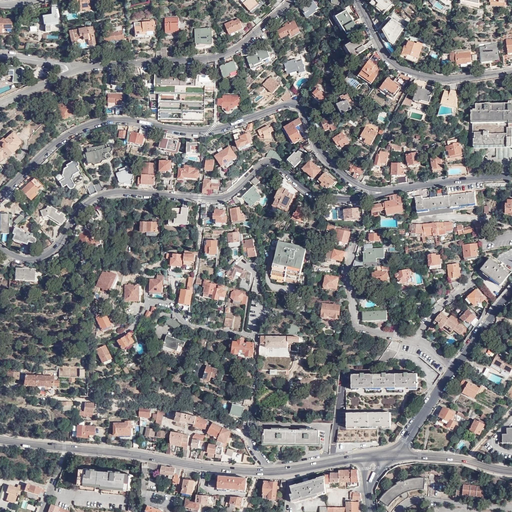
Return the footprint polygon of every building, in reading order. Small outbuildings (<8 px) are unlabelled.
[(67,0),(69,5),(79,3),(81,11),(90,9),(88,0),(67,0)] [(241,0),(249,11),(258,5),(255,1),(255,0),(241,0)] [(319,8),(313,0),(306,6),(305,5),(301,8),(307,16),(319,8)] [(373,0),(371,3),(383,14),(392,3),(388,0),(373,0)] [(51,3),(52,14),(43,15),(44,25),(46,24),(46,32),(51,32),(51,25),(58,24),(56,8),(60,8),(59,3),(51,3)] [(357,27),(347,10),(336,16),(334,13),(331,15),(341,30),(343,29),(347,34),(357,27)] [(257,14),(252,19),(257,25),(263,20),(257,14)] [(0,32),(2,33),(2,29),(12,29),(12,19),(2,19),(2,17),(0,16),(0,32)] [(180,28),(179,17),(165,19),(166,32),(171,32),(171,30),(176,30),(176,29),(180,28)] [(377,30),(384,22),(379,17),(373,23),(377,30)] [(234,20),(225,24),(230,34),(243,28),(239,19),(234,21),(234,20)] [(392,55),(395,50),(393,46),(405,27),(393,19),(383,29),(382,28),(378,32),(383,43),(392,55)] [(134,22),(135,36),(154,36),(153,21),(134,22)] [(278,30),(282,38),(290,34),(291,37),(300,32),(295,21),(290,23),(291,24),(285,26),(278,30)] [(89,46),(96,45),(93,27),(70,30),(72,43),(77,42),(77,40),(82,39),(82,40),(88,40),(89,46)] [(123,27),(109,28),(109,33),(104,34),(105,45),(125,43),(123,27)] [(198,54),(206,54),(205,45),(211,44),(211,41),(213,42),(212,31),(211,31),(211,28),(196,29),(198,54)] [(269,40),(265,32),(258,38),(259,39),(261,40),(263,41),(265,41),(267,41),(269,40)] [(364,43),(360,37),(346,47),(353,58),(365,50),(361,45),(364,43)] [(396,60),(403,64),(406,57),(407,57),(408,56),(418,59),(424,43),(419,41),(418,44),(409,41),(407,46),(405,46),(402,55),(398,54),(396,60)] [(482,71),(491,69),(491,59),(498,58),(498,43),(487,44),(487,46),(481,46),(482,71)] [(270,59),(267,48),(256,52),(256,54),(247,57),(250,69),(263,65),(262,62),(270,59)] [(375,66),(380,58),(376,50),(360,73),(367,78),(366,79),(372,83),(380,70),(375,66)] [(455,51),(450,51),(450,61),(456,60),(456,65),(461,64),(461,67),(468,67),(468,64),(471,63),(470,50),(455,51)] [(304,63),(302,59),(297,61),(296,58),(284,62),(287,72),(290,71),(292,75),(306,70),(305,66),(306,66),(305,63),(304,63)] [(237,71),(233,60),(229,61),(230,62),(228,63),(228,64),(220,67),(223,76),(237,71)] [(17,90),(21,88),(21,84),(25,84),(25,82),(28,83),(33,81),(31,76),(25,78),(27,69),(19,68),(19,69),(11,68),(10,72),(0,71),(0,78),(11,79),(11,83),(17,84),(17,90)] [(215,106),(215,85),(195,85),(195,76),(186,76),(186,77),(180,77),(180,73),(162,73),(162,84),(148,83),(147,88),(162,89),(162,95),(149,95),(149,98),(162,98),(162,104),(151,103),(151,106),(161,107),(161,109),(151,109),(151,114),(156,114),(156,112),(161,112),(161,122),(166,123),(167,123),(167,121),(186,124),(209,124),(209,126),(212,126),(214,121),(214,120),(215,120),(215,106)] [(123,85),(125,74),(119,74),(119,76),(111,75),(110,84),(123,85)] [(270,76),(263,84),(273,94),(281,84),(280,83),(279,85),(270,76)] [(396,93),(400,88),(393,83),(393,82),(387,78),(380,88),(394,99),(398,94),(396,93)] [(432,96),(433,92),(423,89),(423,87),(418,86),(413,101),(420,102),(420,100),(430,103),(432,96)] [(321,101),(326,96),(318,88),(313,93),(314,94),(313,95),(319,102),(321,101)] [(127,103),(141,105),(142,100),(142,90),(129,89),(127,103)] [(291,97),(288,91),(281,98),(283,101),(290,98),(291,97)] [(122,115),(123,107),(121,107),(121,94),(108,93),(108,97),(107,103),(104,103),(104,116),(122,115)] [(443,97),(441,104),(458,108),(457,96),(451,94),(450,98),(443,97)] [(218,98),(218,104),(222,104),(222,106),(226,106),(226,111),(231,111),(231,107),(235,107),(235,105),(240,105),(240,95),(223,95),(223,98),(218,98)] [(352,109),(347,99),(343,101),(343,100),(336,103),(342,114),(347,112),(346,111),(352,109)] [(57,104),(58,108),(61,118),(75,113),(73,107),(75,106),(76,104),(75,100),(64,104),(63,102),(57,104)] [(496,154),(496,157),(511,154),(511,100),(508,101),(509,103),(490,103),(489,102),(485,102),(485,103),(476,103),(476,109),(471,110),(471,123),(509,122),(510,127),(507,128),(507,133),(489,133),(489,131),(484,131),(484,132),(475,132),(475,137),(474,137),(474,146),(484,146),(484,154),(496,154)] [(61,118),(58,108),(52,110),(55,120),(61,118)] [(294,143),(306,135),(299,117),(284,127),(294,143)] [(331,132),(338,129),(334,117),(329,119),(329,117),(321,120),(325,130),(327,131),(330,130),(331,132)] [(62,123),(53,130),(59,135),(67,130),(62,123)] [(261,137),(264,136),(271,136),(271,132),(274,131),(272,126),(269,127),(268,126),(258,130),(261,137)] [(244,134),(241,127),(233,130),(239,148),(253,143),(249,133),(245,135),(245,133),(244,134)] [(370,145),(377,133),(366,127),(359,139),(370,145)] [(128,132),(129,131),(120,130),(119,138),(128,139),(128,132)] [(128,139),(127,142),(143,144),(145,134),(140,133),(128,132),(128,139)] [(20,144),(20,141),(13,133),(5,139),(3,138),(0,140),(0,160),(3,157),(5,159),(17,149),(16,147),(20,144)] [(349,142),(342,133),(333,139),(338,145),(339,144),(342,147),(349,142)] [(168,139),(168,137),(168,135),(163,134),(160,148),(176,151),(178,141),(171,139),(168,139)] [(65,150),(70,145),(67,141),(62,145),(65,150)] [(200,154),(200,142),(187,142),(187,154),(200,154)] [(460,147),(459,142),(452,143),(452,144),(445,146),(446,150),(449,150),(450,156),(462,153),(460,147)] [(106,147),(105,144),(86,148),(87,151),(86,153),(85,153),(88,166),(100,163),(100,160),(108,158),(111,155),(110,151),(112,150),(111,146),(106,147)] [(236,156),(230,146),(215,156),(223,168),(226,166),(225,164),(232,159),(235,160),(236,159),(236,156)] [(281,162),(285,157),(287,155),(272,149),(265,157),(267,157),(273,157),(276,158),(278,159),(281,162)] [(281,162),(285,165),(289,160),(296,167),(305,156),(299,151),(296,154),(294,152),(288,159),(285,157),(281,162)] [(375,161),(373,161),(370,165),(374,166),(374,165),(380,166),(380,164),(383,165),(383,163),(386,164),(388,153),(380,151),(379,155),(377,154),(375,161)] [(420,164),(418,152),(407,155),(409,167),(420,164)] [(440,158),(440,153),(430,154),(433,169),(442,168),(440,158)] [(358,180),(365,167),(355,161),(356,159),(350,156),(346,165),(348,166),(345,171),(348,174),(350,170),(351,171),(352,172),(354,171),(354,173),(352,177),(358,180)] [(214,160),(206,159),(205,169),(214,170),(214,160)] [(76,160),(74,160),(66,165),(67,166),(64,168),(62,174),(61,175),(63,177),(63,179),(59,181),(62,187),(66,184),(68,188),(69,189),(71,189),(75,186),(72,182),(73,180),(72,178),(72,174),(79,171),(76,167),(78,166),(78,164),(76,160)] [(314,178),(321,169),(310,160),(303,169),(314,178)] [(171,171),(171,161),(160,161),(161,171),(171,171)] [(143,162),(143,170),(143,173),(142,173),(141,177),(140,177),(138,177),(138,183),(154,184),(155,174),(153,174),(154,164),(143,162)] [(401,168),(401,163),(392,163),(392,175),(405,175),(403,168),(401,168)] [(198,175),(200,175),(200,173),(198,173),(198,167),(189,167),(189,165),(185,165),(185,168),(180,168),(179,178),(188,179),(188,177),(197,178),(198,175)] [(132,186),(134,174),(127,173),(126,169),(125,169),(124,168),(119,170),(119,171),(116,173),(119,182),(127,184),(127,186),(132,186)] [(332,185),(335,181),(325,172),(317,181),(323,186),(324,185),(328,188),(331,184),(332,185)] [(30,174),(27,178),(30,181),(20,191),(28,198),(41,185),(30,174)] [(205,177),(203,189),(203,192),(209,193),(209,190),(211,190),(211,188),(220,189),(220,184),(219,184),(220,179),(212,179),(212,177),(205,177)] [(259,182),(255,177),(251,181),(255,186),(259,182)] [(87,188),(90,195),(97,193),(94,185),(92,180),(90,182),(88,184),(89,187),(87,188)] [(94,185),(97,193),(103,190),(100,183),(94,185)] [(243,196),(247,200),(248,199),(251,202),(251,201),(253,203),(257,199),(257,200),(260,197),(259,197),(260,196),(254,191),(256,189),(253,186),(243,196)] [(289,191),(280,187),(275,199),(276,199),(274,205),(278,207),(280,204),(289,208),(295,195),(288,192),(289,191)] [(415,197),(417,216),(431,214),(453,211),(452,205),(476,202),(475,190),(440,194),(441,196),(437,196),(437,194),(428,195),(415,197)] [(400,194),(390,194),(391,202),(383,203),(385,212),(387,212),(388,216),(394,215),(393,212),(403,210),(400,194)] [(383,211),(382,203),(371,205),(372,213),(383,211)] [(58,215),(54,212),(55,210),(50,206),(49,207),(46,206),(45,208),(40,210),(43,217),(47,215),(56,221),(55,222),(60,226),(64,218),(62,217),(63,215),(60,213),(58,215)] [(303,222),(306,211),(302,209),(303,208),(298,206),(296,213),(294,213),(292,218),(303,222)] [(239,211),(239,207),(229,208),(232,222),(245,220),(244,215),(243,215),(243,213),(241,213),(241,211),(239,211)] [(188,224),(190,209),(170,208),(169,223),(188,224)] [(222,222),(227,222),(227,215),(225,215),(225,210),(220,210),(220,209),(219,209),(219,208),(216,208),(216,209),(215,209),(215,214),(214,214),(214,219),(217,219),(217,223),(217,224),(218,225),(221,224),(222,222)] [(359,217),(358,208),(344,209),(345,221),(357,220),(358,221),(361,221),(362,219),(362,217),(359,217)] [(8,213),(4,213),(0,213),(0,232),(8,233),(8,226),(11,226),(11,214),(8,214),(8,213)] [(157,235),(157,222),(141,221),(141,228),(140,228),(140,231),(147,232),(147,235),(157,235)] [(488,230),(486,221),(481,221),(475,222),(478,233),(488,230)] [(424,232),(425,236),(433,235),(433,236),(435,236),(435,238),(436,238),(437,245),(440,245),(440,243),(438,229),(436,222),(432,223),(423,224),(424,232)] [(439,235),(446,234),(446,232),(445,229),(453,228),(451,222),(436,222),(439,235)] [(84,227),(77,224),(74,229),(76,230),(75,232),(76,232),(75,234),(78,235),(79,232),(81,233),(77,240),(86,245),(88,246),(92,239),(94,235),(83,229),(84,227)] [(423,233),(421,224),(410,224),(410,233),(411,233),(411,237),(423,237),(424,243),(425,242),(425,241),(423,233)] [(473,231),(472,225),(462,227),(462,224),(456,225),(458,235),(466,233),(473,231)] [(14,227),(12,232),(14,233),(12,238),(26,243),(27,241),(32,242),(33,242),(34,241),(35,240),(34,239),(33,237),(31,236),(32,235),(19,231),(18,228),(14,227)] [(132,236),(132,228),(128,228),(128,229),(127,229),(127,231),(124,231),(124,236),(132,236)] [(241,232),(241,229),(241,228),(235,229),(236,232),(227,233),(229,243),(240,242),(239,233),(241,232)] [(347,242),(350,232),(336,228),(335,234),(338,235),(336,242),(345,244),(346,242),(347,242)] [(96,233),(93,239),(90,245),(91,247),(99,243),(99,235),(96,233)] [(44,240),(48,246),(52,243),(48,237),(44,240)] [(93,239),(92,239),(88,246),(86,245),(85,248),(87,249),(91,247),(90,245),(93,239)] [(256,256),(255,246),(254,246),(253,239),(245,240),(245,244),(243,244),(244,252),(248,252),(248,257),(256,256)] [(213,258),(217,258),(217,241),(206,240),(206,254),(207,254),(207,258),(210,258),(210,259),(213,259),(213,258)] [(298,283),(306,246),(279,240),(275,259),(270,277),(298,283)] [(477,248),(477,243),(463,245),(464,258),(477,257),(476,249),(477,248)] [(344,254),(346,255),(347,251),(334,249),(329,247),(327,253),(325,261),(335,264),(336,259),(342,261),(344,254)] [(385,258),(384,248),(364,248),(364,252),(360,252),(361,255),(365,255),(366,260),(376,259),(377,258),(385,258)] [(197,254),(197,250),(184,250),(184,264),(191,264),(191,261),(194,261),(195,254),(197,254)] [(182,266),(182,254),(168,253),(168,258),(171,258),(170,265),(182,266)] [(441,268),(440,256),(436,256),(436,255),(428,255),(430,269),(441,268)] [(501,285),(509,274),(499,266),(490,258),(481,269),(501,285)] [(454,289),(460,285),(459,281),(461,281),(459,271),(458,263),(447,265),(450,282),(454,289)] [(233,266),(231,271),(229,270),(228,271),(227,271),(226,273),(227,273),(227,275),(229,276),(234,278),(237,271),(242,273),(240,277),(244,278),(248,270),(235,264),(233,266)] [(390,268),(390,265),(382,266),(382,270),(375,271),(375,272),(372,273),(373,281),(377,281),(378,282),(380,282),(382,282),(383,282),(385,281),(387,281),(389,280),(389,275),(388,275),(388,272),(387,272),(387,268),(390,268)] [(33,280),(34,269),(15,268),(15,279),(33,280)] [(410,274),(409,269),(400,271),(400,273),(395,274),(396,277),(398,276),(400,286),(411,284),(409,274),(410,274)] [(465,281),(470,278),(470,277),(473,272),(463,270),(465,281)] [(112,289),(114,283),(112,282),(114,277),(109,274),(108,276),(105,274),(104,276),(101,275),(97,286),(104,288),(104,286),(112,289)] [(150,279),(150,292),(162,292),(162,283),(171,284),(170,278),(169,277),(163,277),(163,275),(157,275),(157,280),(150,279)] [(337,285),(338,277),(325,275),(324,281),(323,281),(322,288),(337,291),(338,285),(337,285)] [(217,282),(216,282),(214,281),(214,284),(209,284),(209,280),(205,280),(205,283),(204,283),(204,287),(206,288),(204,297),(213,299),(216,288),(217,285),(217,282)] [(225,285),(217,282),(217,285),(219,286),(219,288),(216,288),(213,299),(224,301),(227,290),(223,289),(223,287),(225,288),(225,285)] [(139,300),(140,285),(125,285),(125,300),(139,300)] [(241,303),(246,305),(248,292),(230,286),(229,289),(233,290),(231,292),(230,297),(233,299),(232,303),(238,305),(241,303)] [(190,304),(192,287),(188,287),(188,290),(182,289),(181,299),(179,298),(178,304),(180,304),(180,303),(190,304)] [(477,306),(484,299),(475,290),(467,298),(474,306),(475,305),(477,306)] [(435,303),(437,302),(433,293),(428,295),(432,307),(435,303)] [(326,317),(326,319),(333,319),(333,317),(339,318),(340,305),(336,304),(336,303),(336,302),(334,302),(333,303),(333,304),(323,303),(321,316),(326,317)] [(477,316),(469,309),(462,316),(471,325),(474,322),(473,321),(477,316)] [(387,319),(387,310),(362,312),(362,314),(363,314),(363,318),(371,318),(371,320),(380,320),(380,321),(386,321),(386,320),(387,319)] [(443,313),(441,311),(435,320),(439,323),(437,325),(441,329),(442,328),(450,333),(451,333),(454,330),(460,334),(461,334),(464,336),(469,330),(456,317),(453,322),(450,319),(450,318),(449,317),(448,318),(442,314),(443,313)] [(101,330),(111,326),(105,314),(102,315),(101,314),(99,315),(98,313),(97,313),(94,314),(101,330)] [(225,317),(224,327),(232,328),(233,319),(225,317)] [(176,320),(175,318),(173,319),(170,318),(166,322),(171,326),(176,330),(181,324),(176,320)] [(132,342),(128,334),(116,340),(121,349),(123,349),(125,348),(126,346),(132,342)] [(239,336),(229,334),(228,345),(231,346),(232,346),(232,342),(236,342),(237,341),(238,341),(239,336)] [(180,355),(185,342),(166,335),(162,348),(180,355)] [(243,344),(244,337),(239,336),(238,341),(237,341),(236,342),(232,342),(232,346),(231,346),(230,349),(232,348),(231,353),(236,354),(236,356),(244,357),(244,356),(252,357),(254,343),(247,342),(247,344),(243,344)] [(300,342),(300,337),(287,336),(261,336),(261,344),(266,344),(266,348),(287,347),(287,342),(290,342),(290,341),(300,342)] [(434,368),(441,374),(443,371),(444,366),(423,349),(400,344),(400,342),(392,340),(377,361),(391,361),(398,351),(420,357),(434,368)] [(111,359),(105,345),(96,349),(102,363),(111,359)] [(495,368),(503,358),(497,354),(491,366),(495,368)] [(505,358),(503,358),(495,368),(500,371),(501,369),(510,374),(511,370),(511,363),(504,359),(505,358)] [(87,372),(87,368),(88,366),(59,365),(59,376),(69,377),(69,382),(75,382),(75,377),(82,378),(82,382),(87,383),(87,374),(87,372)] [(212,376),(217,378),(220,371),(216,370),(217,368),(215,368),(215,369),(207,366),(203,378),(210,381),(212,376)] [(7,378),(11,379),(11,380),(15,381),(15,379),(19,379),(20,372),(8,370),(7,378)] [(23,384),(58,386),(59,380),(54,380),(54,376),(38,375),(38,373),(36,373),(36,375),(24,375),(23,384)] [(352,388),(424,387),(423,381),(422,379),(418,379),(417,374),(408,374),(408,373),(404,373),(404,374),(386,374),(386,373),(382,373),(382,374),(364,374),(364,373),(360,373),(360,374),(352,375),(352,388)] [(475,399),(480,388),(463,380),(460,385),(466,388),(463,393),(475,399)] [(398,391),(346,392),(347,409),(399,408),(398,391)] [(92,417),(94,404),(84,403),(84,412),(79,411),(78,415),(83,415),(83,416),(92,417)] [(247,414),(248,409),(232,405),(232,406),(229,405),(227,412),(230,413),(230,414),(241,417),(242,413),(247,414)] [(442,418),(440,421),(445,423),(444,424),(454,430),(457,423),(451,421),(452,418),(454,419),(454,418),(453,417),(455,413),(444,407),(439,416),(442,418)] [(140,408),(140,415),(140,416),(151,416),(151,409),(140,408)] [(175,410),(158,408),(157,414),(156,420),(156,424),(161,425),(163,414),(166,414),(166,412),(175,412),(175,410)] [(471,410),(467,416),(473,419),(477,415),(478,413),(471,410)] [(208,426),(209,422),(203,420),(196,416),(185,414),(186,413),(182,412),(182,413),(178,412),(176,421),(186,423),(186,422),(195,424),(194,426),(206,429),(206,425),(208,426)] [(390,425),(390,412),(347,413),(347,426),(390,425)] [(467,416),(459,412),(457,415),(471,422),(473,419),(467,416)] [(310,422),(333,423),(334,415),(310,414),(310,422)] [(477,415),(473,419),(475,420),(470,430),(480,435),(485,424),(483,423),(484,422),(479,420),(479,421),(477,420),(479,416),(477,415)] [(131,428),(131,421),(126,421),(126,423),(114,423),(114,435),(131,435),(131,433),(133,433),(133,428),(131,428)] [(215,444),(216,445),(224,428),(213,423),(208,433),(217,438),(214,443),(215,444)] [(94,435),(95,427),(77,425),(76,437),(87,438),(87,435),(94,435)] [(140,426),(140,434),(146,435),(146,436),(154,437),(153,440),(157,441),(157,436),(156,436),(157,429),(140,426)] [(511,442),(511,427),(507,428),(507,434),(503,434),(503,443),(511,442)] [(216,445),(216,446),(221,447),(223,442),(225,443),(225,442),(226,442),(227,439),(226,439),(229,431),(224,428),(216,445)] [(157,436),(166,438),(166,437),(166,431),(157,429),(156,436),(157,436)] [(265,429),(265,436),(265,443),(319,444),(319,438),(319,431),(265,429)] [(378,441),(378,430),(339,430),(337,443),(373,442),(373,441),(378,441)] [(172,438),(172,442),(172,444),(188,447),(189,436),(182,434),(172,432),(172,438)] [(265,443),(265,436),(263,436),(262,445),(321,446),(321,438),(319,438),(319,444),(265,443)] [(205,443),(205,446),(204,448),(204,452),(208,453),(207,456),(213,458),(214,454),(222,456),(224,448),(221,447),(216,446),(205,443)] [(157,469),(158,464),(147,462),(147,463),(142,462),(142,473),(147,474),(147,467),(157,469)] [(330,482),(359,482),(358,473),(358,469),(356,466),(354,465),(352,465),(352,470),(340,470),(340,473),(331,473),(331,475),(325,475),(325,476),(326,484),(330,483),(330,482)] [(179,478),(181,469),(170,467),(170,468),(162,466),(160,477),(174,480),(174,482),(178,482),(178,485),(177,484),(176,490),(180,491),(181,486),(181,482),(180,482),(181,479),(179,478)] [(132,475),(82,470),(79,489),(95,491),(95,486),(103,487),(102,493),(130,496),(132,477),(133,477),(133,475),(132,475)] [(246,492),(248,478),(220,476),(219,480),(209,479),(208,487),(218,487),(218,489),(246,492)] [(294,502),(326,493),(326,484),(325,476),(318,478),(319,480),(309,483),(308,480),(303,481),(304,484),(297,487),(297,485),(292,486),(294,494),(292,495),(294,502)] [(424,489),(424,484),(428,484),(428,478),(425,478),(423,478),(414,479),(408,480),(402,482),(400,480),(396,483),(397,485),(391,488),(385,494),(380,499),(378,503),(383,506),(385,504),(388,506),(392,501),(396,498),(400,495),(401,497),(402,498),(403,499),(404,499),(406,499),(408,498),(409,497),(409,494),(408,493),(407,492),(414,490),(419,489),(424,489)] [(195,481),(182,479),(181,482),(181,486),(183,486),(182,493),(192,495),(195,481)] [(276,499),(277,483),(265,481),(263,495),(262,495),(262,497),(276,499)] [(43,493),(45,489),(26,483),(25,487),(24,491),(38,495),(39,492),(43,493)] [(201,484),(199,483),(198,494),(207,495),(207,492),(200,487),(201,484)] [(490,500),(492,485),(458,483),(457,497),(490,500)] [(19,489),(24,491),(25,487),(18,485),(17,488),(9,485),(7,490),(9,491),(8,493),(7,498),(16,500),(19,489)] [(353,491),(352,499),(357,500),(359,500),(360,500),(361,500),(361,493),(360,493),(357,493),(354,491),(353,491)] [(216,496),(198,495),(197,500),(196,502),(200,503),(215,504),(216,496)] [(242,505),(243,497),(231,496),(230,503),(242,505)] [(199,509),(199,508),(200,503),(196,502),(197,500),(196,500),(187,499),(185,506),(189,507),(188,509),(194,511),(194,508),(199,509)] [(346,511),(361,511),(361,506),(359,506),(359,501),(357,501),(346,501),(346,507),(346,511)]
